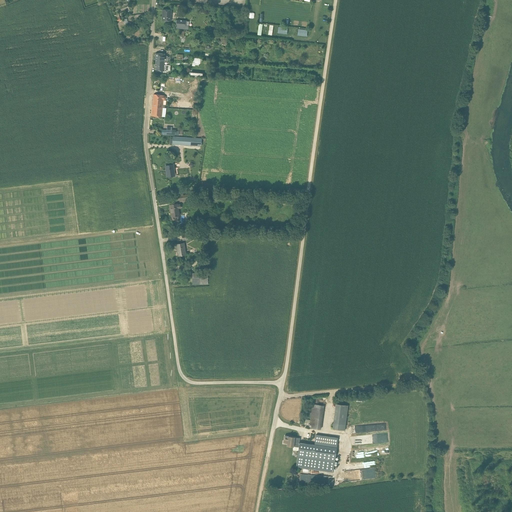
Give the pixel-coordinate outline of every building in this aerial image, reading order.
[(163,10),(162,21),(171,21),(171,10),(163,10)] [(188,21),(188,20),(176,19),(175,29),(188,30),(189,21),(188,21)] [(155,62),(164,62),(167,62),(168,61),(168,57),(167,56),(164,56),(164,54),(155,53),(155,62)] [(164,62),(155,62),(155,71),(164,72),(164,62)] [(154,94),(152,107),(163,108),(164,100),(165,100),(166,96),(164,95),(154,94)] [(162,117),(163,108),(152,107),(152,116),(162,117)] [(172,127),(167,127),(166,135),(176,135),(176,130),(172,129),(172,127)] [(202,138),(173,137),(172,144),(198,146),(198,145),(201,145),(202,138)] [(173,165),(165,166),(167,177),(175,176),(173,165)] [(177,201),(189,198),(187,191),(175,193),(177,201)] [(179,216),(177,204),(170,205),(172,217),(172,219),(174,221),(178,220),(179,218),(179,216)] [(178,256),(186,255),(184,243),(176,244),(178,256)] [(192,273),(192,284),(208,284),(208,273),(192,273)] [(309,428),(320,429),(324,406),(312,404),(309,428)] [(332,429),(344,430),(345,430),(348,406),(347,406),(335,404),(332,429)] [(333,472),(337,448),(338,438),(315,435),(314,445),(294,442),(294,437),(289,437),(289,436),(288,436),(285,436),(284,443),(287,443),(287,446),(293,447),(293,450),(297,450),(298,450),(296,467),(333,472)]
